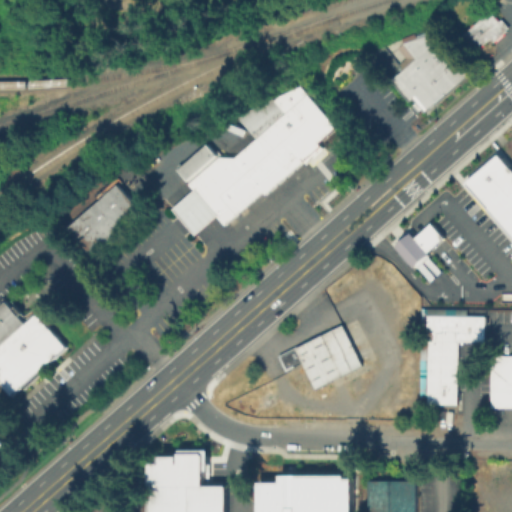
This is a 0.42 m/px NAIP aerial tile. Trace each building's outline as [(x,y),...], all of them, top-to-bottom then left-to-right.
[(463,35),(487,12),(497,22),(500,19),(508,28),(493,42),(488,38),(476,49),(463,35)] [(432,33),(467,74),(424,112),(421,108),(418,111),(412,104),(415,102),(411,97),(407,101),(389,80),(404,67),(398,63),(405,55),(397,48),(402,42),(432,33)] [(234,157),(243,148),(307,93),(337,127),(272,183),(223,225),(216,217),(205,226),(194,235),(171,209),(183,199),(193,191),(176,171),(208,143),(219,155),(234,157)] [(511,169),(511,235),(466,185),(499,155),(511,169)] [(69,226),(117,183),(142,212),(94,254),(69,226)] [(415,267),(397,246),(413,232),(416,236),(422,231),(434,220),(446,235),(434,245),(428,251),(431,254),(415,267)] [(25,314),(21,317),(26,323),(36,314),(65,346),(12,394),(0,379),(0,441),(3,445),(0,447),(0,308),(8,301),(14,308),(17,305),(25,314)] [(468,309),(468,316),(486,316),(485,341),(459,341),(457,407),(428,407),(428,397),(419,396),(421,308),(468,309)] [(278,359),(360,321),(366,334),(351,342),(363,367),(318,388),(306,364),(285,374),(278,359)] [(511,407),(491,407),(492,355),(511,355),(511,407)] [(150,511),(151,468),(162,469),(162,460),(178,460),(178,452),(212,453),(211,489),(229,489),(228,511),(150,511)] [(352,511),(353,490),(344,490),(344,485),(352,485),(352,476),(326,476),(326,485),(307,485),(307,511),(352,511)] [(369,511),(370,480),(417,480),(416,511),(369,511)]
